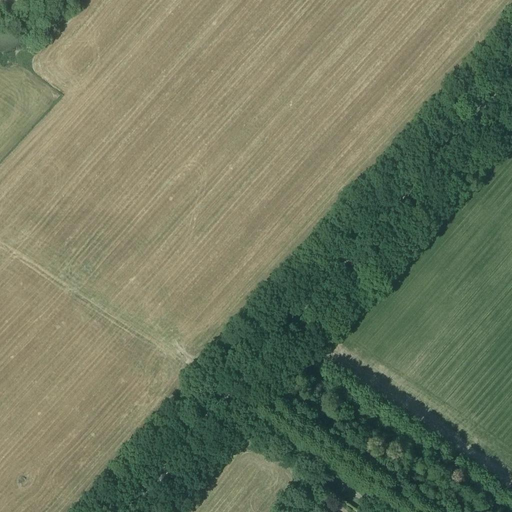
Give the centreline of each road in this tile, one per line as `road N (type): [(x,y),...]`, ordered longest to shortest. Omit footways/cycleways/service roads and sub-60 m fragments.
road 1 (tertiary): [(511,76),(226,397)]
road 2 (unclassified): [(386,511),(226,397)]
road 3 (tertiary): [(226,397),(125,511)]
